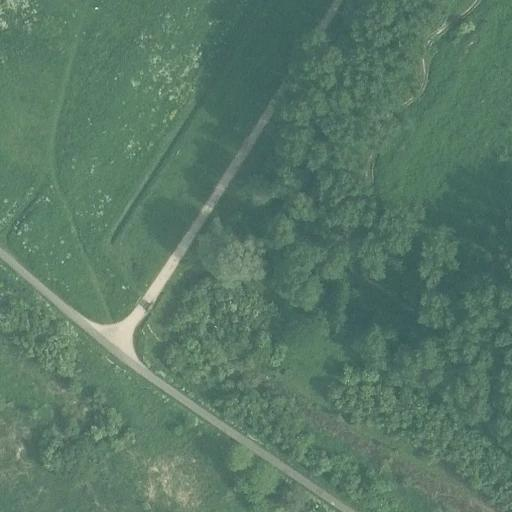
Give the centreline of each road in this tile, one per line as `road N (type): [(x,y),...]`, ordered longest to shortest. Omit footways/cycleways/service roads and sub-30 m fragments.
road 1 (unknown): [(360,0),(146,343)]
road 2 (track): [(111,349),(181,249)]
